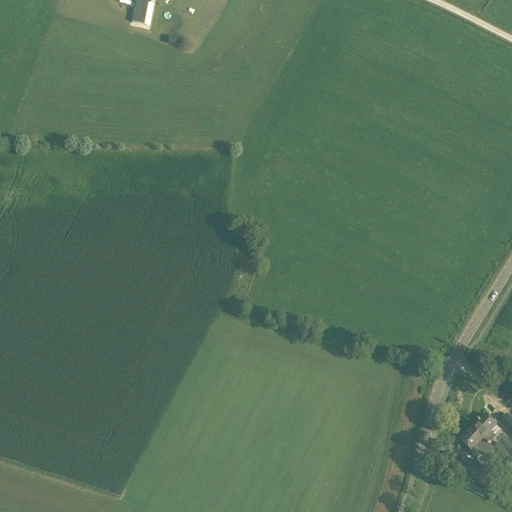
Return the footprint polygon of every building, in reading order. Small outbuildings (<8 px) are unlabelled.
[(135,0),(131,22),(149,26),(154,4),(148,3),(148,0),(135,0)] [(498,426),(497,425),(487,415),(481,421),(479,419),(478,420),(480,422),(474,428),(485,439),(498,426)] [(497,425),(498,426),(507,435),(509,433),(511,436),(511,420),(509,423),(503,418),(497,425)] [(484,439),(485,439),(474,428),(461,441),(472,452),(478,446),(482,450),(488,444),(484,439)] [(482,466),(476,459),(465,470),(476,482),(489,470),(484,465),(482,466)]
